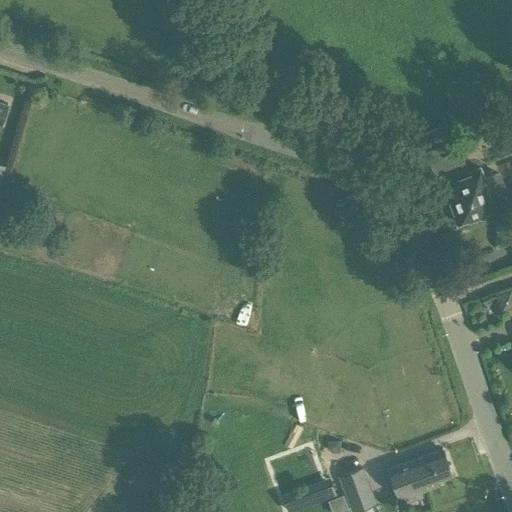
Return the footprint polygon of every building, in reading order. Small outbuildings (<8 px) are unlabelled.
[(440,128),(414,138),(422,161),(441,182),(466,172),(457,149),(451,151),(450,148),(448,149),(440,128)] [(466,172),(441,182),(457,223),(495,209),(490,198),(504,192),(497,174),(483,179),(479,167),(467,172),(466,172)] [(496,296),(502,309),(511,304),(511,296),(509,290),(496,296)] [(438,479),(452,474),(443,449),(388,469),(397,494),(420,486),(421,489),(439,483),(438,479)] [(361,467),(339,475),(352,511),(375,503),(361,467)] [(336,494),(330,477),(284,494),(290,511),(336,494)]
